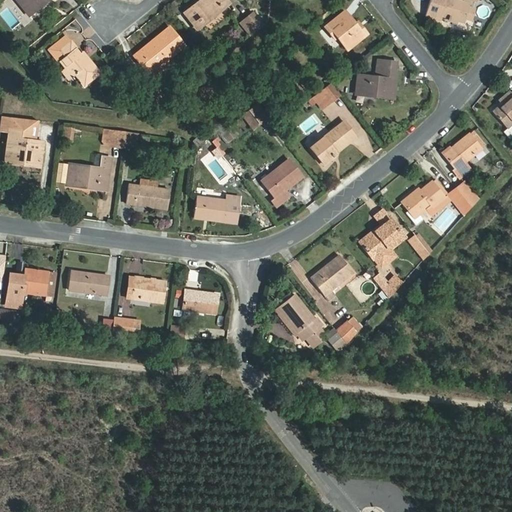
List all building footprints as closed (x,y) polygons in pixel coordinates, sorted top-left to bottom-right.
[(12,0),(27,18),(40,7),(37,3),(40,0),(45,0),(47,2),(49,0),(12,0)] [(224,0),(202,0),(199,2),(202,5),(194,11),(192,8),(184,14),(197,30),(224,9),(221,5),(226,1),(224,0)] [(438,13),(445,16),(466,22),(468,19),(474,21),(477,9),(471,7),(472,4),(457,0),(431,0),(427,15),(436,18),(438,13)] [(202,5),(199,2),(192,8),(194,11),(202,5)] [(252,11),(243,18),(254,31),(262,24),(252,11)] [(325,29),(330,36),(333,33),(336,38),(348,51),(368,35),(361,28),(358,30),(355,26),(345,13),(325,29)] [(254,31),(243,18),(239,21),(249,35),(254,31)] [(133,57),(143,69),(149,64),(154,69),(167,59),(183,45),(168,28),(153,41),(154,43),(150,47),(147,45),(133,57)] [(67,36),(50,50),(60,61),(62,60),(65,57),(60,51),(70,43),(71,42),(67,36)] [(81,55),(70,43),(60,51),(65,57),(62,60),(68,66),(65,68),(64,69),(72,78),(76,75),(85,85),(100,73),(89,60),(86,62),(81,55)] [(149,64),(143,69),(151,78),(169,63),(167,59),(154,69),(149,64)] [(356,74),(354,90),(373,91),(373,97),(392,99),(395,64),(380,63),(378,76),(356,74)] [(159,89),(144,92),(146,103),(161,100),(159,89)] [(511,94),(510,91),(497,102),(501,106),(500,104),(511,94)] [(511,94),(500,104),(501,106),(493,113),(507,130),(504,133),(510,140),(511,137),(511,94)] [(249,110),(259,125),(267,119),(255,105),(249,110)] [(252,130),(259,125),(249,110),(242,116),(252,130)] [(0,118),(0,129),(9,131),(4,163),(22,166),(23,162),(39,164),(42,143),(35,142),(25,141),(28,121),(0,118)] [(37,123),(28,121),(25,141),(35,142),(37,123)] [(341,123),(309,149),(322,165),(355,139),(341,123)] [(226,142),(235,134),(229,126),(220,134),(226,142)] [(125,134),(110,132),(108,147),(123,149),(125,134)] [(138,151),(140,136),(125,134),(123,149),(138,151)] [(483,151),(470,137),(445,158),(457,172),(455,174),(461,182),(472,173),(466,165),(483,151)] [(106,190),(110,160),(101,159),(99,170),(68,166),(66,185),(106,190)] [(288,162),(277,171),(279,175),(265,188),(274,201),(272,203),(276,209),(290,198),(285,193),(302,179),(288,162)] [(279,175),(277,171),(262,183),(265,188),(279,175)] [(158,182),(142,180),(141,186),(157,188),(158,182)] [(435,182),(431,184),(443,199),(447,196),(435,182)] [(412,210),(418,217),(430,207),(431,210),(443,199),(431,184),(421,192),(423,196),(420,199),(414,192),(401,203),(408,212),(412,210)] [(141,186),(129,185),(126,204),(167,209),(169,190),(141,186)] [(472,207),(478,201),(465,186),(458,192),(472,207)] [(423,196),(421,192),(417,190),(414,192),(420,199),(423,196)] [(451,198),(465,215),(472,207),(458,192),(451,198)] [(225,201),(196,197),(193,218),(220,222),(221,219),(223,220),(225,220),(228,218),(228,217),(238,218),(240,197),(226,196),(225,201)] [(373,214),(382,224),(388,218),(380,210),(373,214)] [(412,210),(408,212),(414,220),(418,217),(412,210)] [(376,252),(380,256),(388,263),(396,256),(389,247),(403,236),(388,218),(382,224),(374,230),(376,233),(364,244),(365,245),(365,247),(364,248),(368,253),(370,251),(373,255),(376,252)] [(376,233),(374,230),(361,241),(364,244),(376,233)] [(405,240),(421,259),(432,250),(415,231),(405,240)] [(353,273),(338,257),(310,279),(324,297),(353,273)] [(19,293),(44,296),(47,274),(22,271),(21,278),(7,276),(3,305),(17,307),(19,293)] [(104,276),(70,272),(67,291),(105,296),(107,281),(104,280),(104,276)] [(382,289),(389,283),(380,273),(374,279),(382,289)] [(161,281),(130,277),(127,300),(159,303),(161,281)] [(396,277),(389,283),(382,289),(389,297),(402,283),(396,277)] [(215,295),(184,291),(182,310),(213,315),(215,295)] [(280,310),(282,312),(301,335),(304,333),(310,341),(326,328),(320,320),(317,322),(295,298),(280,310)] [(11,313),(0,312),(0,322),(9,323),(11,313)] [(301,335),(282,312),(277,316),(296,339),(301,335)] [(362,327),(354,318),(348,323),(357,332),(362,327)] [(110,334),(120,335),(122,320),(112,319),(110,334)] [(347,343),(357,332),(348,323),(338,332),(347,343)] [(168,340),(181,341),(182,327),(169,325),(168,340)] [(323,333),(329,344),(337,340),(331,329),(323,333)] [(304,333),(301,335),(308,342),(310,341),(304,333)]
